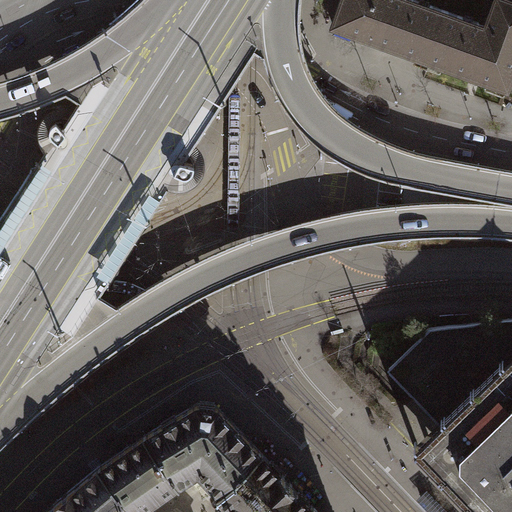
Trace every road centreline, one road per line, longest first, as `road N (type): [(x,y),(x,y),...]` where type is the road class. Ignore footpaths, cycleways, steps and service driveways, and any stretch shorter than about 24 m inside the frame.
road 1 (tertiary): [(0,414),(182,289),(274,249),(415,222),(511,225)]
road 2 (tertiary): [(170,18),(259,97),(274,120),(295,194),(335,246),(402,264),(511,261)]
road 3 (primary): [(0,373),(240,0)]
road 4 (primary): [(195,0),(0,303)]
road 5 (tertiary): [(511,153),(388,123),(279,70),(199,8)]
road 6 (tertiary): [(511,189),(370,159),(325,131),(282,45),(282,0)]
road 7 (tertiary): [(0,115),(27,76),(59,53),(114,27),(170,18)]
road 8 (primary): [(170,0),(62,80),(0,102)]
